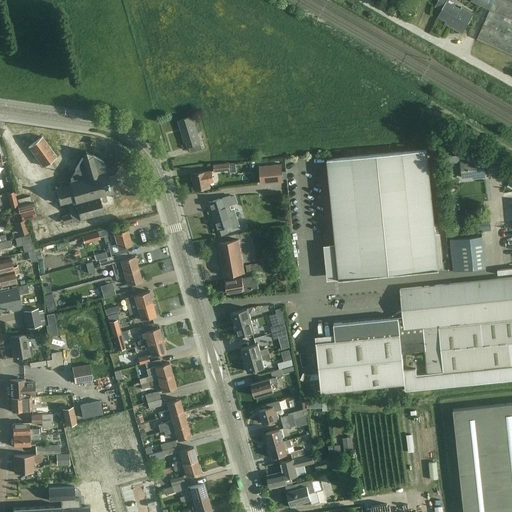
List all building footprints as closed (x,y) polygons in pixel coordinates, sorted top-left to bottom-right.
[(460,10),(447,2),(447,0),(438,0),(435,6),(442,10),(439,16),(447,20),(445,22),(449,25),(462,32),(473,14),(462,7),(460,10)] [(511,0),(470,0),(471,1),(489,9),(476,38),(511,54),(511,0)] [(200,143),(192,116),(178,120),(185,141),(187,141),(188,146),(200,143)] [(76,137),(26,152),(37,188),(87,173),(76,137)] [(438,269),(427,149),(327,159),(339,279),(438,269)] [(449,157),(445,157),(446,169),(450,169),(450,163),(460,162),(459,155),(449,156),(449,157)] [(482,159),(475,160),(475,155),(467,156),(467,160),(460,161),(462,177),(476,176),(476,178),(484,177),(482,159)] [(504,160),(487,162),(488,173),(505,171),(504,160)] [(230,170),(230,169),(236,169),(235,162),(229,163),(213,164),(214,171),(230,170)] [(259,166),(261,184),(283,182),(281,164),(259,166)] [(213,180),(211,170),(191,174),(193,182),(195,182),(196,189),(210,186),(209,181),(213,180)] [(122,178),(72,193),(80,220),(103,213),(130,205),(122,178)] [(6,193),(10,208),(18,206),(14,191),(6,193)] [(231,209),(230,205),(236,203),(234,196),(231,196),(230,195),(208,202),(211,209),(219,235),(227,232),(226,227),(231,225),(232,228),(239,226),(234,208),(231,209)] [(19,205),(31,201),(29,196),(17,199),(19,205)] [(32,202),(17,206),(19,213),(19,214),(28,211),(28,213),(24,214),(25,219),(30,217),(30,218),(36,216),(32,202)] [(14,223),(18,236),(28,232),(25,219),(14,223)] [(133,231),(142,228),(140,223),(131,226),(133,231)] [(127,230),(103,237),(105,243),(108,242),(110,250),(111,254),(129,249),(127,245),(131,244),(127,230)] [(97,231),(65,240),(67,245),(76,243),(75,240),(82,238),(84,244),(100,239),(97,231)] [(29,235),(17,239),(20,250),(32,246),(29,235)] [(451,246),(482,243),(481,235),(450,239),(451,246)] [(224,275),(244,272),(238,239),(218,243),(224,275)] [(452,255),(483,251),(482,243),(451,246),(452,255)] [(453,263),(484,259),(483,251),(452,255),(453,263)] [(98,260),(107,257),(106,252),(94,255),(96,260),(98,260)] [(107,257),(98,260),(100,267),(112,263),(114,270),(115,274),(138,268),(135,255),(127,258),(125,252),(107,257)] [(15,273),(18,273),(17,267),(13,267),(11,258),(0,260),(0,285),(16,282),(15,273)] [(453,270),(485,267),(484,259),(453,263),(453,270)] [(261,262),(245,265),(247,271),(262,268),(261,262)] [(138,268),(115,274),(117,279),(122,277),(121,275),(124,274),(127,284),(142,280),(138,268)] [(244,290),(245,290),(246,292),(250,291),(249,289),(258,288),(256,281),(253,281),(252,276),(225,281),(227,293),(244,290)] [(427,374),(428,387),(511,378),(511,277),(418,287),(425,350),(427,374)] [(8,287),(0,288),(0,302),(2,310),(12,307),(13,310),(21,308),(21,305),(18,294),(29,291),(27,284),(17,286),(16,285),(11,286),(12,289),(9,290),(8,287)] [(103,298),(115,294),(112,284),(101,288),(103,298)] [(402,352),(425,350),(418,287),(400,289),(402,310),(387,318),(333,323),(335,340),(316,342),(321,392),(404,383),(405,390),(428,387),(427,374),(417,375),(416,368),(404,369),(402,352)] [(134,295),(125,298),(127,305),(128,309),(152,303),(149,291),(134,295)] [(52,292),(45,294),(45,301),(47,311),(56,308),(54,300),(52,292)] [(152,303),(128,309),(122,311),(124,316),(135,313),(135,310),(138,310),(141,320),(156,316),(152,303)] [(44,310),(38,311),(38,308),(24,311),(27,327),(35,325),(36,327),(46,325),(44,310)] [(234,325),(251,320),(247,308),(231,313),(234,325)] [(270,327),(272,333),(285,329),(282,308),(275,310),(279,325),(270,327)] [(53,313),(46,314),(50,335),(57,334),(53,313)] [(108,322),(112,334),(120,332),(117,320),(108,322)] [(251,320),(234,325),(238,336),(254,332),(251,320)] [(140,345),(162,339),(159,328),(144,332),(147,341),(144,342),(143,340),(139,341),(140,345)] [(273,339),(287,335),(285,329),(272,333),(273,339)] [(120,332),(112,334),(116,350),(125,348),(120,332)] [(26,334),(10,336),(14,358),(27,356),(33,355),(31,346),(28,347),(26,334)] [(162,339),(140,345),(141,350),(146,349),(145,346),(148,346),(151,355),(166,351),(162,339)] [(268,348),(259,350),(257,343),(241,348),(244,360),(272,352),(269,353),(268,348)] [(52,359),(46,360),(47,366),(63,363),(61,350),(51,352),(52,359)] [(264,367),(262,360),(271,358),(271,357),(274,356),(272,352),(244,360),(248,372),(264,367)] [(140,363),(149,360),(148,354),(138,357),(140,363)] [(159,359),(144,363),(146,369),(161,364),(159,359)] [(279,369),(292,365),(291,359),(277,363),(279,369)] [(148,376),(145,377),(146,382),(173,375),(169,362),(161,364),(146,369),(148,376)] [(90,364),(72,367),(74,383),(93,380),(90,364)] [(283,374),(282,373),(281,369),(270,372),(272,377),(251,383),(255,396),(273,391),(271,385),(278,383),(276,376),(283,374)] [(142,389),(151,386),(157,385),(156,382),(159,382),(162,391),(176,387),(173,375),(146,382),(140,384),(142,389)] [(11,397),(31,396),(35,396),(34,382),(25,382),(25,379),(10,380),(11,397)] [(147,402),(161,398),(159,391),(145,395),(147,402)] [(11,397),(12,411),(32,410),(31,396),(11,397)] [(149,408),(163,405),(161,398),(147,402),(149,408)] [(99,399),(79,404),(82,417),(102,413),(99,399)] [(159,417),(183,410),(180,399),(167,402),(169,409),(158,412),(159,417)] [(278,418),(276,410),(281,409),(278,400),(266,404),(267,408),(259,410),(262,423),(278,418)] [(511,511),(511,402),(453,409),(463,511),(511,511)] [(73,407),(63,409),(66,425),(76,422),(73,407)] [(280,417),(282,422),(308,415),(307,408),(288,413),(289,415),(280,417)] [(164,431),(187,424),(183,410),(159,417),(170,414),(172,420),(158,424),(160,432),(164,430),(164,431)] [(31,422),(41,422),(41,427),(53,426),(52,414),(42,414),(31,414),(31,422)] [(284,428),(295,425),(294,419),(282,423),(284,428)] [(13,435),(40,434),(40,433),(40,428),(29,428),(29,423),(12,423),(13,435)] [(187,424),(164,431),(166,436),(176,433),(178,439),(190,436),(187,424)] [(269,445),(283,441),(282,437),(284,436),(281,428),(265,433),(269,445)] [(40,434),(13,435),(13,446),(30,445),(30,439),(41,439),(40,434)] [(342,438),(344,450),(354,449),(352,437),(342,438)] [(303,449),(295,451),(293,445),(292,446),(290,439),(283,441),(269,445),(272,457),(288,452),(288,453),(291,452),(292,457),(304,454),(303,449)] [(162,450),(175,446),(173,440),(160,444),(162,450)] [(36,453),(60,452),(68,452),(67,442),(63,442),(63,450),(60,450),(60,445),(35,446),(36,453)] [(163,456),(177,452),(175,446),(162,450),(163,456)] [(174,466),(197,459),(194,447),(179,451),(182,462),(179,462),(178,460),(172,462),(174,466)] [(56,454),(57,464),(69,464),(69,453),(56,454)] [(33,472),(33,462),(42,462),(42,454),(14,454),(14,472),(33,472)] [(286,483),(284,477),(297,475),(295,467),(314,462),(312,454),(292,459),(280,462),(282,471),(268,474),(270,487),(286,483)] [(197,459),(174,466),(175,471),(181,469),(180,467),(183,466),(186,476),(201,472),(197,459)] [(351,464),(343,468),(347,475),(355,471),(351,464)] [(183,476),(169,479),(171,486),(185,482),(183,476)] [(286,491),(290,505),(310,500),(311,504),(319,502),(316,491),(321,490),(318,479),(312,480),(311,479),(297,483),(298,488),(286,491)] [(167,494),(186,488),(184,483),(165,488),(167,494)] [(193,499),(207,495),(204,483),(188,488),(190,495),(185,496),(186,501),(193,499)] [(89,511),(90,507),(81,507),(81,498),(75,499),(75,486),(48,488),(51,488),(51,500),(49,500),(61,500),(61,506),(60,506),(52,506),(51,506),(42,507),(41,507),(33,507),(32,507),(23,508),(23,507),(22,507),(22,508),(14,508),(12,508),(12,511),(89,511)] [(207,495),(193,499),(195,503),(192,504),(195,511),(211,507),(207,495)]
